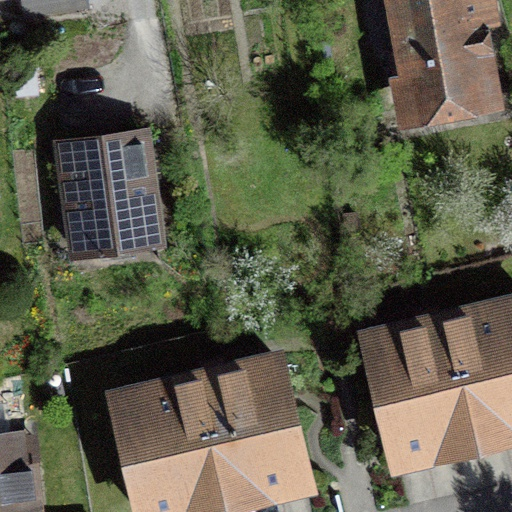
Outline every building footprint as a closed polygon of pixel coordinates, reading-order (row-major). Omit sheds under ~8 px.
[(21,0),(24,16),(86,7),(85,0),(21,0)] [(493,0),(390,0),(411,112),(486,98),(477,49),(489,47),(483,17),(496,15),(493,0)] [(38,93),(33,49),(10,52),(14,96),(38,93)] [(156,241),(141,132),(62,143),(77,252),(156,241)] [(511,429),(511,303),(367,338),(395,457),(511,429)] [(141,511),(165,511),(306,478),(278,360),(115,399),(141,511)] [(0,511),(35,511),(30,464),(21,465),(17,436),(0,437),(0,511)]
